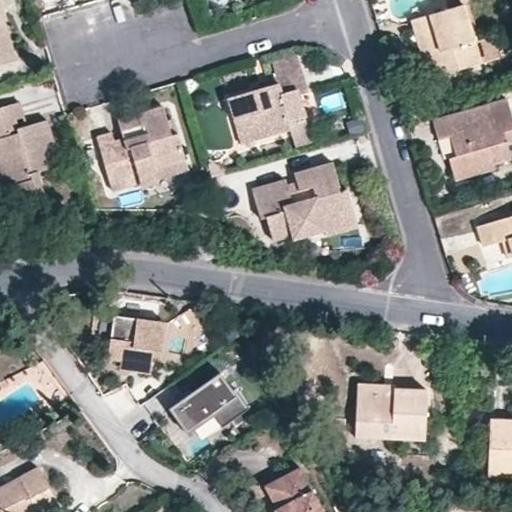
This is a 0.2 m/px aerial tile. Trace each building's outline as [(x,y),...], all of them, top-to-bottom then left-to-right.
[(419,79),(480,63),(476,42),(465,5),(409,20),(419,55),(413,58),(419,79)] [(0,62),(15,59),(0,7),(0,62)] [(476,42),(480,63),(503,57),(498,35),(476,42)] [(283,75),(296,71),(292,56),(279,59),(283,75)] [(300,70),(296,71),(283,75),(279,59),(272,61),(278,84),(227,98),(240,143),(288,130),(286,121),(305,116),(299,94),(306,92),(300,70)] [(0,161),(7,186),(15,216),(45,208),(37,180),(33,181),(30,172),(57,164),(45,120),(24,126),(16,129),(14,119),(21,117),(16,104),(0,108),(0,161)] [(115,140),(113,131),(95,138),(111,189),(157,177),(153,168),(183,160),(175,133),(169,134),(161,106),(117,120),(120,130),(122,139),(115,140)] [(479,106),(432,121),(437,138),(448,137),(456,156),(448,159),(454,179),(494,168),(492,165),(508,159),(504,144),(511,141),(511,118),(511,116),(485,124),(479,106)] [(313,147),(305,116),(286,121),(288,130),(295,153),(313,147)] [(24,126),(21,117),(14,119),(16,129),(24,126)] [(120,130),(113,131),(115,140),(122,139),(120,130)] [(153,168),(157,177),(185,168),(183,160),(153,168)] [(209,160),(206,160),(211,177),(225,172),(224,167),(209,160)] [(323,226),(354,217),(345,190),(340,192),(331,165),(292,176),(297,192),(288,195),(284,182),(250,192),(258,223),(265,220),(272,243),(291,237),(292,241),(325,231),(323,226)] [(483,247),(500,241),(508,240),(511,253),(511,215),(476,226),(483,247)] [(357,228),(354,217),(323,226),(325,231),(327,237),(357,228)] [(511,253),(508,240),(500,241),(506,258),(511,256),(511,253)] [(198,246),(195,258),(215,262),(218,249),(198,246)] [(151,353),(155,324),(112,319),(106,363),(121,365),(120,376),(147,380),(151,353)] [(151,353),(160,355),(164,325),(155,324),(151,353)] [(220,376),(181,405),(184,409),(172,417),(189,439),(214,420),(223,431),(250,411),(236,392),(234,394),(220,376)] [(358,383),(357,394),(394,396),(395,390),(394,386),(358,383)] [(394,396),(357,394),(356,438),(423,441),(425,390),(395,390),(394,396)] [(170,413),(172,417),(184,409),(181,405),(170,413)] [(511,422),(491,422),(488,476),(511,477),(511,422)] [(0,511),(34,511),(35,511),(53,511),(58,509),(39,470),(0,488),(0,511)] [(320,511),(298,471),(265,488),(277,511),(276,511),(320,511)]
